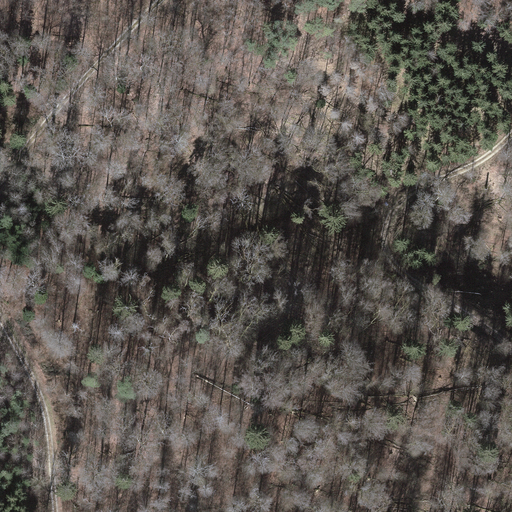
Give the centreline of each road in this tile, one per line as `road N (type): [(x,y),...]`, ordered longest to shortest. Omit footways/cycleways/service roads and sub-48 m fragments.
road 1 (track): [(511,134),(460,174),(404,192),(386,216),(383,240),(393,263),(511,339)]
road 2 (track): [(0,187),(159,0)]
road 3 (track): [(59,511),(51,420),(0,311)]
